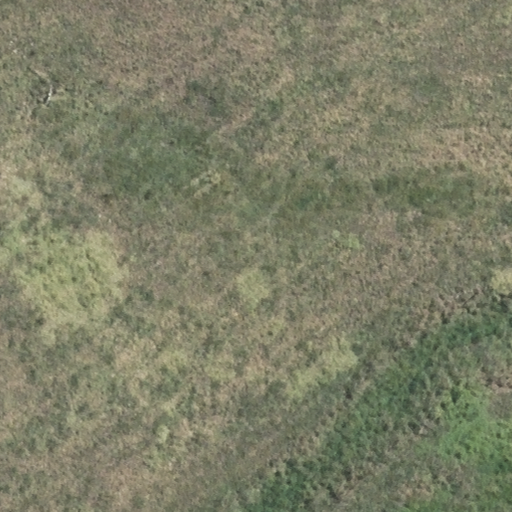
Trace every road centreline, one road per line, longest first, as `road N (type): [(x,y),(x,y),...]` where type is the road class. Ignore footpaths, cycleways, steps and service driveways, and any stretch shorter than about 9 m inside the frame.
road 1 (unknown): [(0,348),(271,186),(511,120)]
road 2 (unknown): [(201,0),(271,186)]
